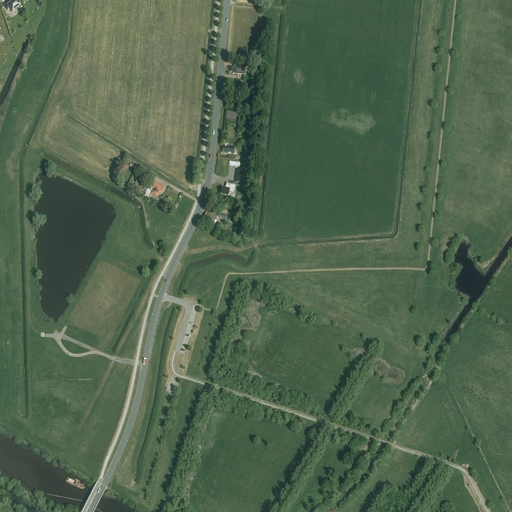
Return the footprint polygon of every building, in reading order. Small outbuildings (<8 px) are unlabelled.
[(8,2),(4,5),(8,11),(10,9),(12,12),(20,6),(15,0),(10,4),(8,2)] [(243,74),(244,67),(233,66),(233,67),(231,67),(231,72),(233,72),(232,73),(243,74)] [(234,154),(235,147),(228,146),(228,144),(225,144),(225,147),(223,147),(223,151),(225,151),(224,153),(234,154)] [(164,189),(163,188),(164,187),(155,181),(151,188),(154,189),(151,194),(157,198),(160,193),(161,193),(161,192),(162,193),(164,189)] [(226,183),(225,188),(229,189),(228,192),(234,194),(236,186),(226,183)] [(143,184),(140,189),(147,193),(150,188),(143,184)] [(228,192),(229,189),(225,188),(222,187),(220,193),(228,195),(228,192)] [(218,217),(225,219),(228,213),(221,210),(218,217)] [(204,219),(206,219),(205,221),(214,225),(218,216),(207,212),(204,219)]
